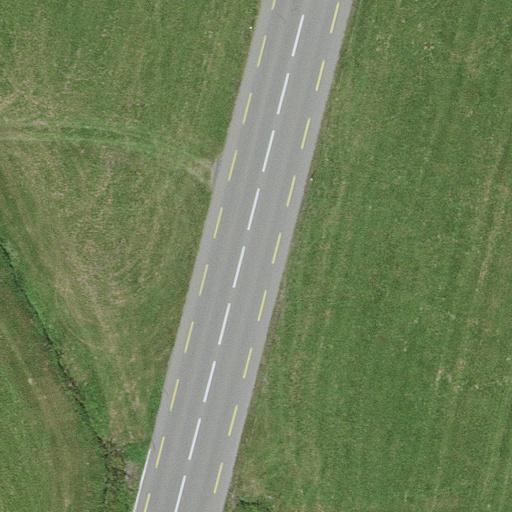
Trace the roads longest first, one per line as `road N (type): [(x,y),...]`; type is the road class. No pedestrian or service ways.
road 1 (secondary): [(176,511),(308,0)]
road 2 (track): [(261,185),(146,156),(0,138)]
